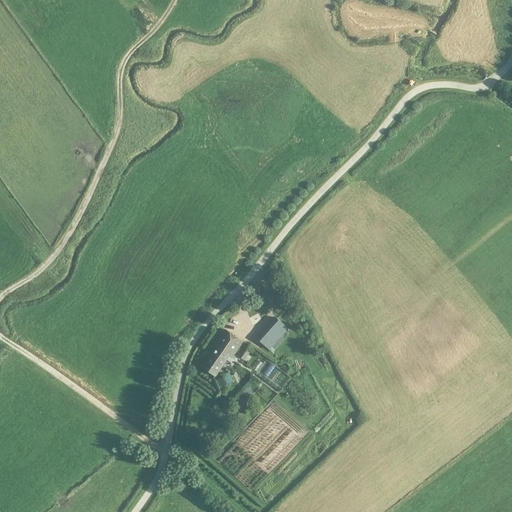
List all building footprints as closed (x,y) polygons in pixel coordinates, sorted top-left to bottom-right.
[(289,328),(277,318),(258,340),(270,350),(289,328)] [(203,368),(216,376),(230,356),(232,358),(243,342),(226,330),(210,352),(213,354),(203,368)] [(273,381),(281,371),(275,366),(266,376),(273,381)] [(240,402),(255,384),(250,380),(235,398),(240,402)] [(254,390),(245,403),(250,407),(259,394),(254,390)]
